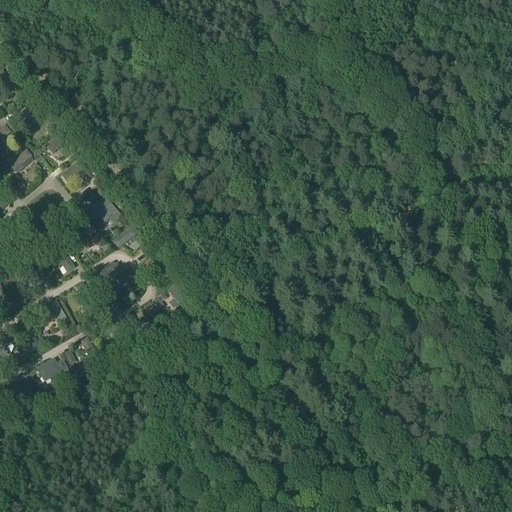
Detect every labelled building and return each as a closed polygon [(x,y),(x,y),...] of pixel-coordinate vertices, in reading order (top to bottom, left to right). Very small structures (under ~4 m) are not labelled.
[(31,103),(13,119),(19,126),(37,110),(31,103)] [(4,128),(0,131),(0,143),(10,134),(4,128)] [(54,142),(46,151),(52,157),(60,147),(54,142)] [(32,162),(30,160),(31,159),(25,152),(8,168),(14,174),(21,168),(23,170),(32,162)] [(37,156),(33,160),(37,164),(41,161),(37,156)] [(61,179),(66,185),(85,170),(80,164),(61,179)] [(0,198),(0,209),(2,212),(8,204),(0,198)] [(104,198),(92,209),(105,224),(118,213),(104,198)] [(84,217),(88,214),(84,209),(80,212),(84,217)] [(29,249),(18,229),(10,233),(22,253),(29,249)] [(92,238),(94,236),(96,235),(92,229),(84,233),(88,240),(92,238)] [(135,237),(130,231),(113,244),(119,251),(135,237)] [(74,249),(78,256),(98,244),(94,236),(92,238),(88,240),(74,249)] [(63,252),(68,249),(63,243),(54,249),(58,256),(63,252)] [(63,252),(58,256),(56,257),(67,275),(75,270),(63,252)] [(161,258),(143,273),(150,280),(160,271),(161,273),(164,270),(163,269),(167,265),(161,258)] [(29,265),(13,274),(17,282),(25,278),(32,288),(39,284),(30,267),(29,265)] [(117,265),(99,276),(104,283),(114,277),(121,288),(128,283),(117,265)] [(180,282),(168,292),(180,307),(192,297),(180,282)] [(84,287),(77,292),(90,313),(97,308),(84,287)] [(0,304),(3,310),(10,306),(0,288),(0,304)] [(163,295),(158,299),(162,304),(167,299),(163,295)] [(157,299),(151,305),(157,312),(164,307),(157,299)] [(61,327),(67,323),(56,304),(50,307),(53,313),(61,327)] [(107,327),(118,347),(125,342),(115,323),(107,327)] [(20,333),(28,347),(29,347),(32,350),(38,346),(27,329),(20,333)] [(80,343),(93,364),(100,360),(87,339),(80,343)] [(54,360),(36,371),(44,384),(62,373),(54,360)] [(7,389),(20,406),(27,401),(14,384),(7,389)] [(32,396),(27,399),(32,405),(36,402),(32,396)] [(434,468),(426,477),(434,485),(443,476),(434,468)]
